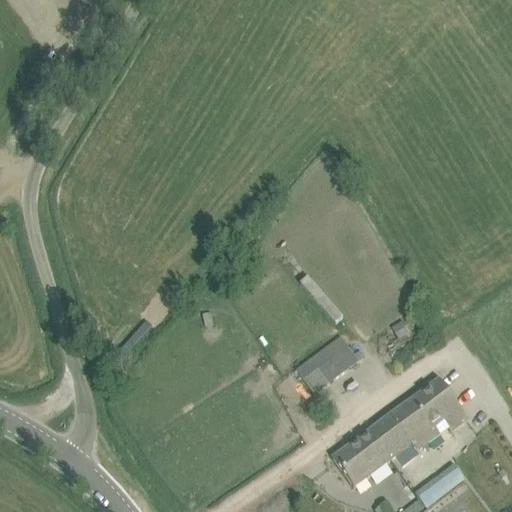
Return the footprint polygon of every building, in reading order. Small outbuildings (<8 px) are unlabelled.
[(403,323),(393,330),(400,341),(411,334),(403,323)] [(314,397),(359,364),(342,340),(296,372),(314,397)] [(439,382),(369,434),(391,463),(412,447),(417,454),(450,430),(452,433),(468,421),(461,412),(461,411),(439,382)] [(354,491),(391,463),(369,434),(332,461),(354,491)] [(465,480),(454,465),(416,493),(427,508),(465,480)] [(286,496),(264,511),(284,511),(293,506),(286,496)]
